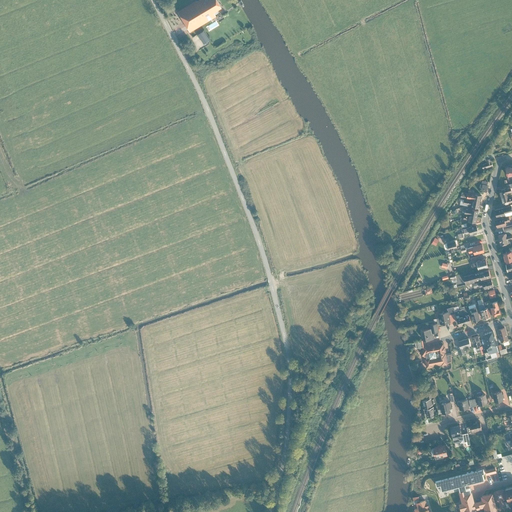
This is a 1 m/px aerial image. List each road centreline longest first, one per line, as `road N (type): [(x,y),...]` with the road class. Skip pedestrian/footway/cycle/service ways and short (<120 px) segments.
road 1 (unclassified): [(272,511),(290,407),(287,341),(207,106),(152,0)]
road 2 (residential): [(511,318),(485,221),(498,161),(511,156)]
